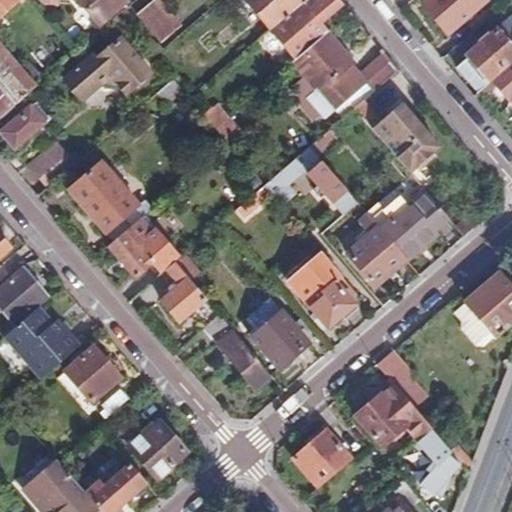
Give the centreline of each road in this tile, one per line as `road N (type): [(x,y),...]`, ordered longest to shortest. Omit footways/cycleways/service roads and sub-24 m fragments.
road 1 (residential): [(0,186),(241,455)]
road 2 (residential): [(511,222),(241,455)]
road 3 (residential): [(511,181),(359,0)]
